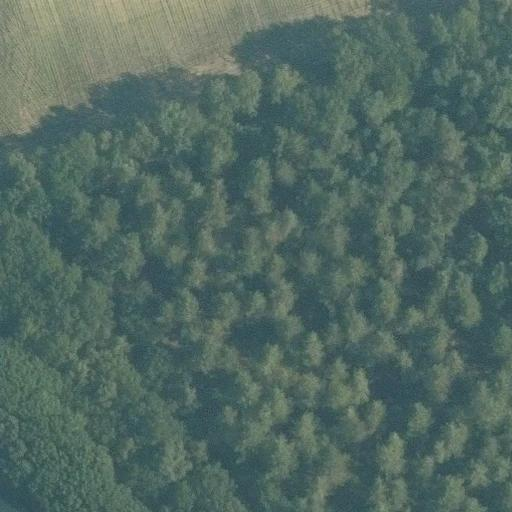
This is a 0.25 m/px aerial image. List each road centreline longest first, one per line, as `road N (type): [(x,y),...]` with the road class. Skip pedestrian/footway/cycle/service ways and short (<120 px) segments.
road 1 (track): [(511,39),(80,211),(68,259)]
road 2 (track): [(68,259),(243,511)]
